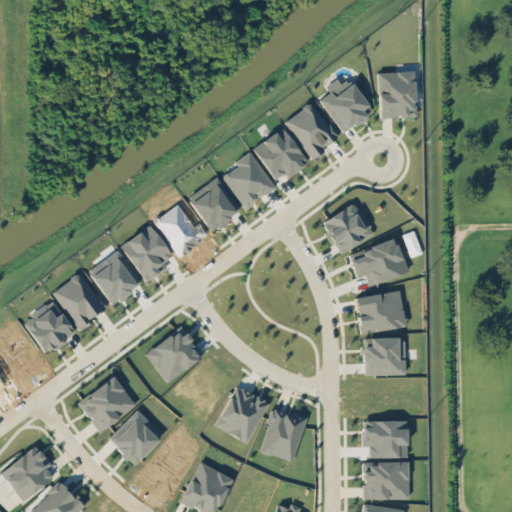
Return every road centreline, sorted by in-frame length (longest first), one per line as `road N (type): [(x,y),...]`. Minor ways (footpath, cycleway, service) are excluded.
road 1 (residential): [(379,156),(345,169),(0,423)]
road 2 (residential): [(278,219),(321,288),(328,325),(329,511)]
road 3 (residential): [(190,284),(209,317),(255,362),(330,384)]
road 4 (residential): [(38,395),(67,440),(141,511)]
